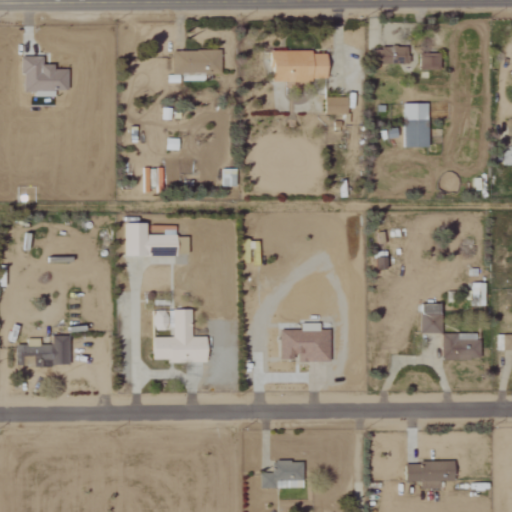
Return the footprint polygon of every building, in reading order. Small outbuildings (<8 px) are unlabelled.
[(374,48),(374,64),(403,65),(404,49),(374,48)] [(216,73),(216,50),(169,51),(169,74),(216,73)] [(321,51),(266,51),(267,82),(321,80),(321,51)] [(435,53),(415,54),(416,71),(436,70),(435,53)] [(55,97),(55,91),(68,91),(69,70),(55,70),(55,65),(43,65),(43,58),(23,57),(22,92),(35,92),(35,97),(55,97)] [(342,97),(320,98),(320,115),(342,114),(342,97)] [(423,103),(399,103),(400,148),(424,147),(423,103)] [(173,150),(173,139),(161,138),(161,150),(173,150)] [(499,165),(511,164),(511,146),(498,147),(499,165)] [(232,169),(219,169),(219,186),(232,186),(232,169)] [(119,256),(184,256),(183,235),(164,235),(164,234),(140,234),(140,222),(119,223),(119,256)] [(416,314),(435,313),(434,305),(415,305),(416,314)] [(187,309),(165,310),(165,327),(169,327),(169,337),(147,338),(147,362),(201,361),(201,337),(187,337),(187,309)] [(150,331),(163,330),(162,311),(149,312),(150,331)] [(416,334),(437,333),(437,314),(416,314),(416,334)] [(295,330),(274,330),(275,357),(296,357),(296,362),(324,361),(324,330),(313,330),(313,323),(295,324),(295,330)] [(475,359),(474,333),(438,334),(438,360),(475,359)] [(499,350),(511,350),(511,359),(511,334),(499,334),(499,350)] [(66,366),(66,336),(47,336),(47,345),(35,345),(35,339),(22,339),(22,345),(12,345),(12,366),(66,366)] [(255,474),(255,489),(298,488),(298,462),(268,462),(268,473),(255,474)] [(436,489),(435,482),(450,481),(449,462),(400,463),(400,482),(416,481),(416,489),(436,489)]
